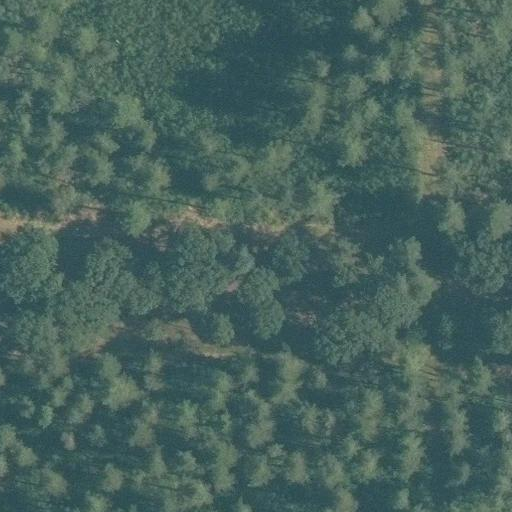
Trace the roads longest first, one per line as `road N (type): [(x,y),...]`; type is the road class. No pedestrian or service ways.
road 1 (track): [(432,511),(422,0)]
road 2 (track): [(0,348),(511,357)]
road 3 (track): [(511,228),(0,230)]
